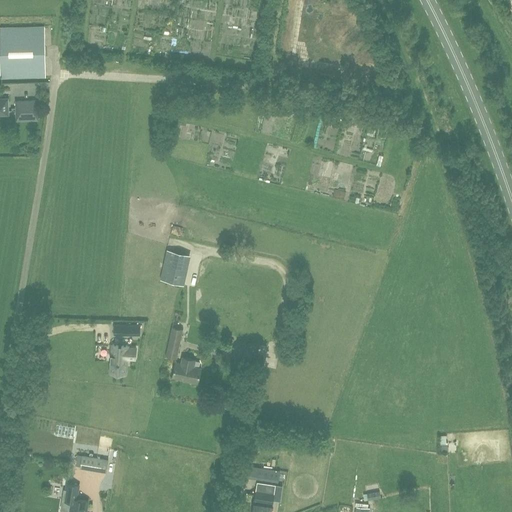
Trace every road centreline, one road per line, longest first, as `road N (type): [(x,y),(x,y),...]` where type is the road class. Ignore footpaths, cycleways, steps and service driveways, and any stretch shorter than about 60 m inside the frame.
road 1 (track): [(173,80),(173,104),(185,119),(399,174)]
road 2 (primary): [(511,200),(426,0)]
